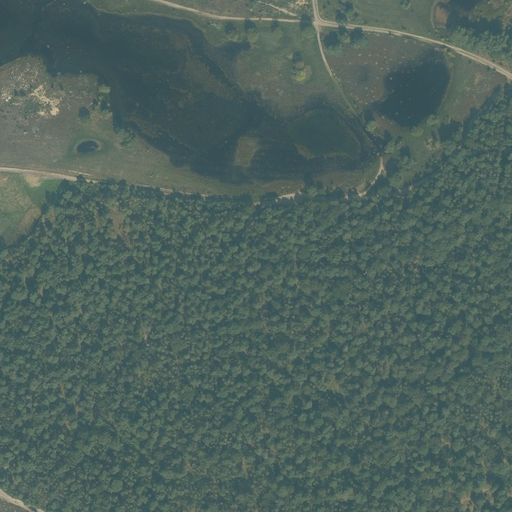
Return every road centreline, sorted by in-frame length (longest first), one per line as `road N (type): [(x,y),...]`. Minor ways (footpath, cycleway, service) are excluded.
road 1 (track): [(265,202),(186,199),(0,168)]
road 2 (track): [(511,79),(431,43),(317,24)]
road 3 (track): [(317,24),(328,70),(382,161),(360,199)]
road 4 (track): [(143,346),(0,474)]
road 5 (track): [(143,346),(266,316),(297,295),(324,295)]
road 6 (track): [(265,202),(143,346)]
road 7 (track): [(154,0),(220,18),(306,22)]
road 8 (track): [(404,191),(435,175),(476,117),(511,84)]
